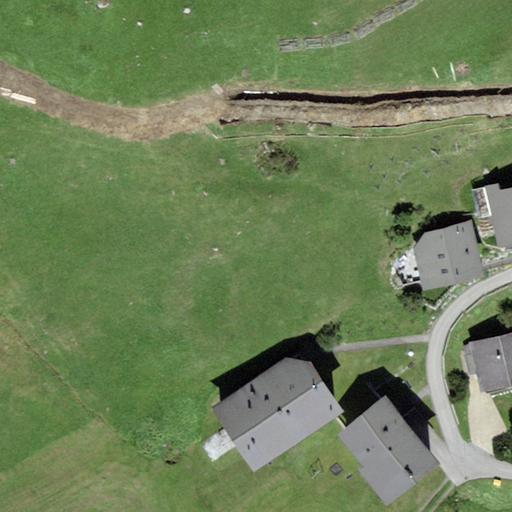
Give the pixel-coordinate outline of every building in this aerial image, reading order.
[(498,184),(472,189),(483,237),(494,233),(499,251),(511,247),(511,186),(500,189),(498,184)] [(485,277),(471,220),(424,232),(413,248),(423,292),(437,288),(485,277)] [(476,374),(480,393),(511,385),(511,333),(469,344),(471,353),(464,354),(469,376),(476,374)] [(343,412),(311,362),(286,358),(210,407),(219,421),(252,472),(343,412)] [(439,464),(385,396),(338,434),(364,467),(359,471),(387,506),(392,502),(439,464)]
